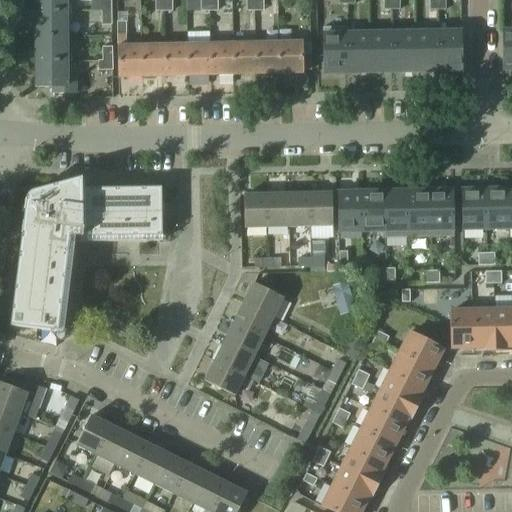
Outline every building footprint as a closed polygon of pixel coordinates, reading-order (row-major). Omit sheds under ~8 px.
[(67,1),(67,0),(35,0),(36,12),(71,12),(71,1),(67,1)] [(99,0),(100,12),(111,11),(111,0),(99,0)] [(164,12),(163,0),(154,0),(155,12),(164,12)] [(172,12),(172,0),(163,0),(164,12),(172,12)] [(209,12),(208,0),(200,0),(200,12),(209,12)] [(218,12),(217,0),(208,0),(209,12),(218,12)] [(254,0),(245,0),(246,12),(255,12),(254,0)] [(263,0),(254,0),(255,12),(263,12),(263,0)] [(383,0),(384,11),(392,11),(391,0),(383,0)] [(391,0),(392,11),(400,11),(399,0),(391,0)] [(429,0),(429,11),(438,11),(437,0),(429,0)] [(445,0),(437,0),(438,11),(446,11),(445,0)] [(111,11),(100,12),(101,25),(112,25),(111,11)] [(71,23),(71,12),(36,12),(36,37),(68,37),(67,23),(71,23)] [(118,36),(127,36),(127,23),(118,23),(118,36)] [(339,72),(347,72),(346,27),(323,28),(324,74),(339,74),(339,72)] [(356,73),(370,73),(369,34),(348,35),(348,27),(346,27),(347,72),(356,72),(356,73)] [(502,71),(511,70),(511,31),(502,32),(502,71)] [(188,46),(189,77),(211,76),(211,45),(209,45),(209,33),(188,33),(188,46)] [(392,34),(393,71),(402,71),(402,73),(416,72),(415,33),(392,34)] [(430,70),(439,70),(438,33),(415,33),(416,72),(430,72),(430,70)] [(439,70),(447,70),(447,72),(462,71),(462,33),(438,33),(439,70)] [(384,71),(393,71),(392,34),(369,34),(370,73),(384,73),(384,71)] [(118,36),(119,78),(143,78),(142,47),(127,47),(127,36),(118,36)] [(68,51),(68,37),(36,37),(36,62),(68,62),(71,62),(71,51),(68,51)] [(257,44),(233,45),(234,76),(257,75),(257,44)] [(279,44),(257,44),(257,75),(279,75),(279,44)] [(303,71),(310,71),(310,58),(303,58),(303,44),(279,44),(279,75),(303,75),(303,71)] [(233,45),(211,45),(211,76),(234,76),(233,45)] [(165,46),(142,47),(143,78),(166,77),(165,46)] [(188,46),(165,46),(166,77),(188,77),(188,46)] [(102,48),(102,61),(112,61),(112,48),(102,48)] [(113,71),(112,61),(102,61),(98,61),(98,71),(113,71)] [(68,78),(68,62),(36,62),(37,88),(53,87),(53,94),(76,94),(76,78),(68,78)] [(26,201),(11,327),(58,333),(71,227),(80,228),(80,238),(162,237),(162,217),(161,205),(161,189),(82,190),(82,179),(63,184),(34,192),(32,193),(31,193),(30,194),(29,196),(28,197),(27,198),(26,200),(26,201)] [(485,230),(508,229),(507,190),(493,191),(493,192),(484,192),(485,230)] [(484,192),(476,193),(476,191),(461,191),(462,230),(485,230),(484,192)] [(431,238),(430,192),(415,192),(415,194),(407,194),(408,238),(431,238)] [(443,193),(443,192),(430,192),(431,238),(454,237),(453,193),(443,193)] [(352,195),(352,193),(337,194),(338,233),(361,232),(360,195),(352,195)] [(383,232),(383,193),(370,193),(370,195),(360,195),(361,232),(383,232)] [(398,194),(398,193),(383,193),(383,232),(384,239),(408,238),(407,194),(398,194)] [(309,194),(287,195),(288,229),(310,228),(309,194)] [(332,194),(309,194),(310,228),(332,228),(332,194)] [(265,195),(244,196),(245,230),(266,229),(265,195)] [(287,195),(265,195),(266,229),(288,229),(287,195)] [(311,258),(311,268),(324,268),(323,243),(310,243),(311,258)] [(347,252),(339,252),(339,265),(347,264),(347,252)] [(478,266),(486,266),(486,254),(478,254),(478,266)] [(486,254),(486,266),(495,266),(494,254),(486,254)] [(311,258),(298,259),(298,268),(311,268),(311,258)] [(268,259),(255,260),(255,269),(268,269),(268,259)] [(268,259),(268,269),(281,269),(281,259),(268,259)] [(377,282),(385,282),(385,269),(377,269),(377,282)] [(385,282),(393,281),(393,269),(385,269),(385,282)] [(423,284),(431,284),(431,272),(423,272),(423,284)] [(439,272),(431,272),(431,284),(439,284),(439,272)] [(485,285),(493,285),(493,272),(485,272),(485,285)] [(501,284),(501,272),(493,272),(493,285),(501,284)] [(283,299),(281,298),(254,283),(244,303),(274,318),(283,299)] [(347,283),(332,287),(336,300),(351,295),(347,283)] [(410,303),(410,291),(401,291),(402,303),(410,303)] [(264,337),(274,318),(244,303),(234,322),(264,337)] [(511,351),(511,310),(493,311),(494,352),(511,351)] [(476,352),(480,352),(494,352),(493,311),(471,312),(472,348),(476,348),(476,352)] [(450,312),(450,349),(472,348),(471,312),(450,312)] [(224,342),(255,357),(264,337),(234,322),(224,342)] [(345,340),(354,344),(361,332),(352,327),(345,340)] [(389,338),(378,332),(374,339),(385,345),(389,338)] [(401,352),(433,368),(443,349),(410,332),(401,352)] [(385,345),(374,339),(370,347),(381,352),(385,345)] [(224,342),(215,362),(245,377),(258,383),(268,364),(255,357),(224,342)] [(391,371),(423,388),(433,368),(401,352),(391,371)] [(331,370),(340,375),(346,363),(337,358),(331,370)] [(235,398),(245,377),(215,362),(205,381),(235,398)] [(325,382),(334,387),(340,375),(331,370),(325,382)] [(369,376),(358,371),(355,378),(366,383),(369,376)] [(381,391),(417,409),(425,393),(422,391),(423,388),(391,371),(381,391)] [(366,383),(355,378),(351,385),(362,391),(366,383)] [(0,383),(0,406),(21,415),(32,419),(35,420),(46,390),(32,386),(28,395),(0,383)] [(310,409),(321,414),(330,395),(315,387),(306,407),(310,409)] [(371,410),(404,427),(405,424),(409,426),(417,409),(381,391),(371,410)] [(70,397),(59,419),(68,423),(79,402),(70,397)] [(0,430),(14,435),(21,415),(0,406),(0,430)] [(304,421),(314,426),(321,414),(310,409),(304,421)] [(350,415),(339,409),(335,416),(346,422),(350,415)] [(361,430),(394,446),(404,427),(371,410),(361,430)] [(110,426),(91,416),(77,447),(95,457),(110,426)] [(346,422),(335,416),(332,424),(343,429),(346,422)] [(115,466),(130,436),(110,426),(95,457),(115,466)] [(0,453),(6,456),(14,435),(0,430),(0,453)] [(351,449),(384,466),(394,446),(361,430),(351,449)] [(51,436),(45,447),(54,452),(60,440),(51,436)] [(115,466),(134,476),(149,446),(130,436),(115,466)] [(154,486),(169,455),(149,446),(134,476),(154,486)] [(45,447),(39,459),(48,464),(54,452),(45,447)] [(330,453),(320,448),(316,455),(327,461),(330,453)] [(384,475),(380,473),(384,466),(351,449),(342,469),(378,487),(384,475)] [(154,486),(173,495),(188,465),(169,455),(154,486)] [(327,461),(316,455),(312,462),(323,468),(327,461)] [(56,462),(50,474),(62,480),(65,473),(63,465),(56,462)] [(193,505),(208,475),(188,465),(173,495),(193,505)] [(332,488),(365,505),(369,496),(372,498),(378,487),(342,469),(332,488)] [(317,480),(306,474),(302,481),(313,487),(317,480)] [(26,486),(34,491),(40,479),(32,475),(26,486)] [(78,489),(82,481),(72,475),(68,484),(78,489)] [(193,505),(207,511),(213,511),(227,485),(208,475),(193,505)] [(89,494),(93,486),(82,481),(78,489),(89,494)] [(227,485),(213,511),(238,511),(247,494),(227,485)] [(29,502),(34,491),(26,486),(20,498),(29,502)] [(72,503),(76,494),(64,488),(60,496),(72,503)] [(322,508),(330,511),(360,511),(365,505),(332,488),(322,508)] [(109,493),(105,502),(117,508),(121,500),(109,493)] [(86,499),(76,494),(72,503),(82,508),(86,499)] [(117,508),(124,511),(131,511),(134,506),(121,500),(117,508)]
